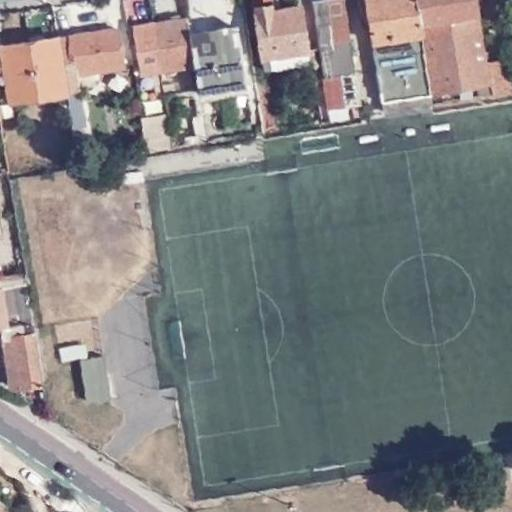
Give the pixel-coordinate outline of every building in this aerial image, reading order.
[(358,102),(343,0),(311,0),(327,107),(358,102)] [(430,90),(414,0),(364,0),(381,110),(431,102),(430,90)] [(475,0),(414,0),(430,90),(474,84),(475,94),(489,92),(484,59),(475,0)] [(262,67),(307,61),(299,4),(272,9),(271,2),(254,4),(262,67)] [(186,15),(152,20),(158,66),(193,61),(189,34),(186,15)] [(158,66),(152,20),(133,22),(139,69),(158,66)] [(57,34),(65,89),(78,87),(76,70),(122,64),(115,25),(57,34)] [(189,34),(193,61),(196,89),(245,82),(237,26),(189,34)] [(8,97),(65,89),(57,34),(0,42),(0,66),(2,66),(8,97)] [(508,55),(484,59),(489,92),(511,88),(511,75),(508,55)] [(263,74),(254,75),(261,129),(271,127),(263,74)] [(139,117),(142,138),(169,134),(166,113),(139,117)] [(142,138),(144,147),(170,144),(169,134),(142,138)] [(0,284),(26,281),(25,271),(0,274),(0,284)] [(0,324),(0,325),(32,320),(26,281),(0,284),(0,324)] [(20,384),(41,380),(32,320),(0,325),(9,382),(19,380),(20,384)] [(102,351),(79,354),(85,396),(108,393),(102,351)]
